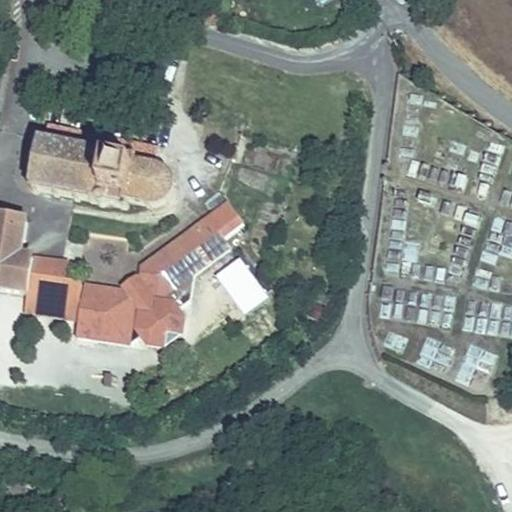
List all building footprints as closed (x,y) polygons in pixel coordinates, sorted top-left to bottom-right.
[(209,6),(205,17),(223,23),(226,11),(209,6)] [(153,203),(161,205),(169,199),(172,201),(175,198),(172,195),(174,182),(179,180),(178,176),(173,176),(158,163),(160,145),(48,126),(44,139),(37,140),(37,144),(33,143),(33,145),(36,148),(36,153),(30,152),(29,157),(38,164),(39,170),(28,174),(26,178),(34,179),(32,184),(26,183),(25,187),(29,188),(29,191),(34,191),(35,194),(40,194),(42,189),(59,192),(58,196),(63,197),(64,193),(77,196),(76,199),(82,201),(84,196),(102,200),(101,204),(110,205),(111,202),(130,205),(133,199),(148,202),(148,206),(152,207),(153,203)] [(0,214),(0,290),(32,295),(76,302),(86,304),(84,322),(82,341),(134,347),(148,337),(154,345),(172,347),(188,334),(192,315),(184,304),(197,294),(200,271),(221,255),(198,225),(144,265),(144,275),(137,275),(127,283),(127,290),(88,285),(87,289),(80,288),(74,287),(75,282),(69,280),(52,277),(55,262),(22,256),(28,220),(0,214)] [(212,214),(198,225),(221,255),(235,245),(212,214)] [(71,265),(55,262),(52,277),(69,280),(71,265)] [(76,302),(32,295),(29,315),(73,321),(76,302)] [(76,302),(73,321),(84,322),(86,304),(76,302)] [(471,346),(466,362),(492,371),(497,355),(471,346)] [(53,479),(0,472),(0,497),(22,500),(23,495),(51,499),(53,479)]
